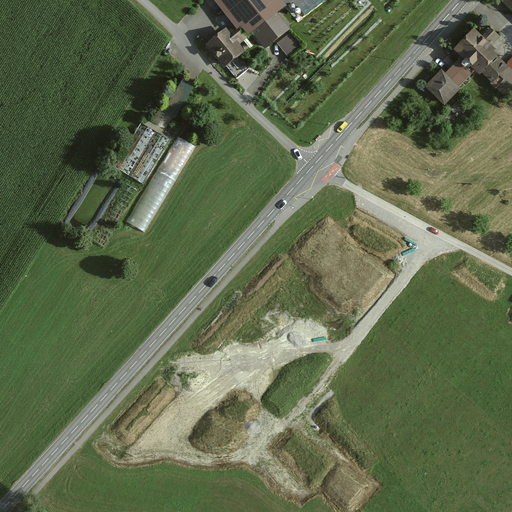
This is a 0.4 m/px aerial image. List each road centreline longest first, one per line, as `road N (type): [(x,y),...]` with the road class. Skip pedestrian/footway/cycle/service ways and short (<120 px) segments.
road 1 (tertiary): [(312,166),(1,511)]
road 2 (unclassified): [(140,0),(312,166)]
road 3 (track): [(312,166),(511,273)]
road 4 (tertiary): [(460,0),(312,166)]
